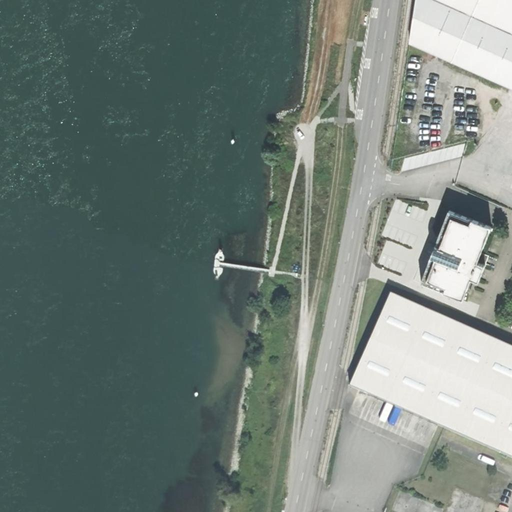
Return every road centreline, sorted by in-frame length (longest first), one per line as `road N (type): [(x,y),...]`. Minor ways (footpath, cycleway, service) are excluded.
road 1 (unclassified): [(294,511),(355,221),(390,0)]
road 2 (unknown): [(382,181),(461,0)]
